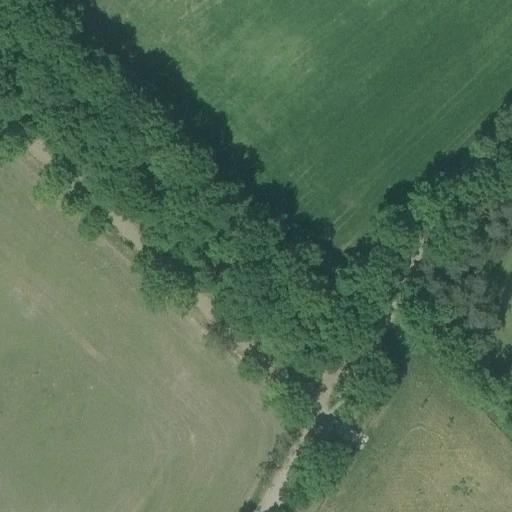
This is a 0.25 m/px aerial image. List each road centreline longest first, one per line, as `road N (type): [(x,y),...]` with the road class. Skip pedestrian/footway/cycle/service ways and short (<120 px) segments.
road 1 (unclassified): [(327,406),(0,121)]
road 2 (unclassified): [(327,406),(447,221),(511,153)]
road 3 (unclassified): [(263,511),(327,406)]
